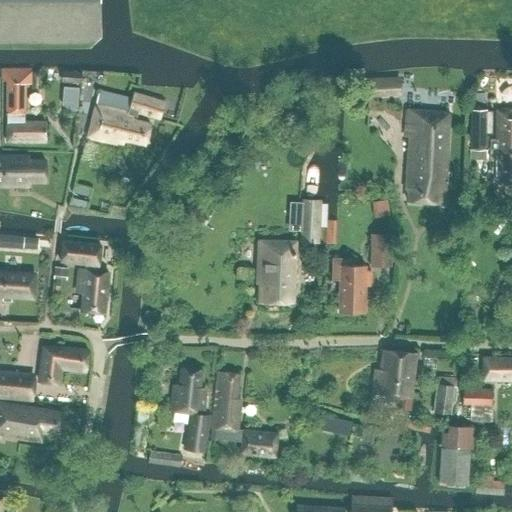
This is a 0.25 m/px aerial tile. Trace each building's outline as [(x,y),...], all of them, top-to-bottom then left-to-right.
[(45,122),(25,122),(24,78),(24,68),(0,68),(0,81),(6,81),(6,141),(45,141),(45,122)] [(63,82),(79,82),(79,71),(64,70),(63,82)] [(362,95),(398,93),(398,81),(362,83),(362,95)] [(159,119),(164,102),(133,93),(128,109),(159,119)] [(123,140),(145,145),(150,124),(131,119),(132,114),(95,105),(87,137),(122,145),(123,140)] [(487,135),(485,149),(486,150),(486,160),(495,159),(495,180),(498,180),(498,183),(511,183),(511,109),(487,110),(487,135)] [(407,201),(443,203),(449,113),(406,110),(404,136),(409,137),(405,190),(407,190),(407,201)] [(468,110),(468,150),(486,150),(485,149),(486,110),(468,110)] [(28,155),(0,155),(0,185),(28,186),(28,181),(45,181),(45,161),(28,160),(28,155)] [(379,198),(363,203),(368,219),(384,214),(379,198)] [(298,243),(317,245),(320,200),(301,199),(298,243)] [(0,234),(0,247),(37,249),(37,237),(23,237),(23,235),(0,234)] [(371,234),(371,266),(390,266),(390,234),(371,234)] [(59,262),(63,263),(99,266),(101,244),(63,240),(61,240),(59,262)] [(259,303),(292,303),(295,242),(259,241),(257,273),(260,273),(259,303)] [(339,280),(338,312),(364,312),(365,286),(371,286),(371,271),(365,271),(365,266),(353,266),(353,260),(333,260),(333,280),(339,280)] [(104,313),(108,272),(79,269),(76,292),(83,293),(81,311),(104,313)] [(12,297),(33,298),(35,274),(0,271),(0,295),(2,296),(2,300),(12,301),(12,297)] [(60,369),(63,369),(86,371),(87,351),(63,348),(43,346),(39,382),(59,384),(60,369)] [(372,393),(399,396),(398,408),(409,409),(415,353),(383,350),(381,370),(375,370),(372,393)] [(483,379),(511,379),(511,359),(483,359),(483,379)] [(184,449),(203,452),(209,415),(202,414),(205,389),(199,388),(201,370),(181,368),(179,386),(174,385),(171,410),(190,412),(184,449)] [(31,373),(0,371),(0,396),(29,399),(31,373)] [(240,453),(274,457),(277,434),(237,429),(239,405),(234,404),(238,375),(218,372),(211,428),(230,430),(229,438),(242,439),(240,453)] [(437,383),(433,411),(449,413),(451,397),(453,386),(453,385),(437,383)] [(468,406),(468,421),(476,422),(490,422),(491,406),(492,388),(461,388),(460,406),(468,406)] [(0,433),(40,441),(42,432),(59,435),(62,413),(0,402),(0,433)] [(467,485),(469,449),(473,449),(474,425),(447,425),(447,431),(440,431),(441,447),(438,484),(467,485)] [(181,455),(149,450),(147,460),(147,463),(179,468),(180,461),(181,455)] [(288,469),(304,471),(305,464),(289,462),(288,469)] [(199,490),(200,484),(200,483),(175,481),(175,488),(199,490)] [(350,510),(343,509),(297,506),(296,511),(390,511),(391,498),(351,495),(350,510)]
